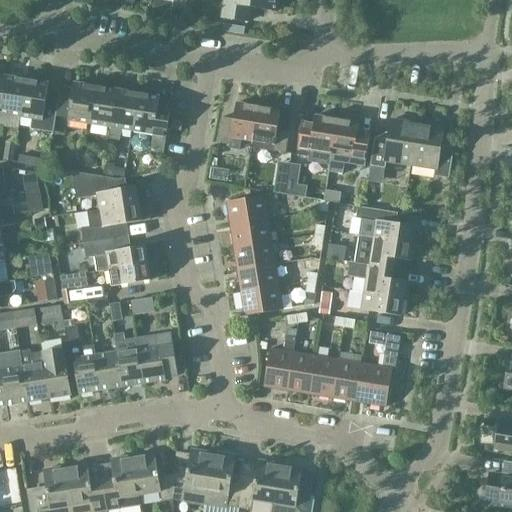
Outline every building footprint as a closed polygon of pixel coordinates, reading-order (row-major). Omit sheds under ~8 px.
[(170,17),(172,2),(161,0),(153,0),(151,14),(170,17)] [(184,10),(185,0),(173,0),(172,8),(184,10)] [(277,11),(278,0),(231,0),(231,3),(224,1),(221,18),(247,22),(250,7),(277,11)] [(0,114),(20,118),(26,80),(5,77),(0,108),(0,114)] [(48,84),(26,80),(20,118),(32,120),(30,129),(52,133),(59,93),(48,84)] [(89,125),(95,87),(73,83),(71,95),(60,93),(56,117),(67,119),(67,121),(89,125)] [(110,128),(116,90),(95,87),(89,125),(110,128)] [(131,131),(137,94),(116,90),(110,128),(108,140),(119,141),(120,130),(131,131)] [(145,95),(137,94),(131,131),(165,137),(170,106),(158,104),(160,92),(146,90),(145,95)] [(252,142),(257,107),(236,104),(233,120),(221,118),(217,143),(229,145),(228,149),(239,150),(241,140),(252,142)] [(280,111),(257,107),(252,142),(251,148),(285,154),(289,129),(277,127),(280,111)] [(308,127),(301,126),(296,156),(309,158),(308,162),(329,165),(330,161),(331,155),(336,120),(314,116),(313,125),(311,125),(308,127)] [(180,131),(182,122),(172,120),(171,130),(180,131)] [(358,123),(336,120),(331,155),(330,161),(351,164),(364,166),(369,136),(361,135),(359,132),(357,132),(358,123)] [(410,165),(417,124),(391,120),(388,141),(374,139),(370,166),(384,169),(386,161),(410,165)] [(442,129),(417,124),(410,165),(435,169),(434,177),(448,179),(453,151),(439,149),(442,129)] [(15,144),(4,143),(2,160),(12,162),(15,144)] [(45,159),(46,148),(25,145),(23,155),(45,159)] [(98,158),(84,156),(82,167),(96,169),(98,158)] [(105,163),(104,171),(103,175),(124,178),(123,178),(124,170),(113,168),(114,165),(105,163)] [(291,164),(290,174),(301,176),(302,165),(291,164)] [(76,200),(96,196),(99,211),(147,203),(144,186),(113,191),(111,178),(71,173),(76,200)] [(279,176),(276,193),(287,195),(289,178),(279,176)] [(42,210),(39,189),(28,191),(32,212),(42,210)] [(325,191),(323,201),(329,202),(335,203),(336,203),(339,204),(341,194),(325,191)] [(226,203),(230,226),(268,220),(264,196),(226,203)] [(328,203),(319,201),(318,211),(327,213),(328,203)] [(89,227),(80,229),(83,244),(118,238),(116,226),(149,220),(147,203),(99,211),(87,213),(89,227)] [(0,207),(0,217),(14,215),(13,207),(0,207)] [(375,222),(372,238),(412,244),(415,227),(396,224),(397,214),(357,207),(355,219),(375,222)] [(46,229),(44,218),(33,220),(35,230),(46,229)] [(64,237),(74,237),(74,219),(64,219),(64,237)] [(233,248),(271,242),(268,220),(230,226),(233,248)] [(325,227),(316,225),(314,235),(323,237),(325,227)] [(313,245),(322,247),(323,237),(314,235),(313,245)] [(412,244),(372,238),(362,236),(358,264),(392,269),(394,259),(409,262),(412,244)] [(108,271),(108,270),(148,264),(156,263),(153,245),(120,251),(118,238),(83,244),(85,259),(94,258),(96,273),(108,271)] [(275,265),(271,242),(233,248),(237,271),(275,265)] [(328,248),(327,259),(337,261),(344,262),(346,249),(329,246),(328,248)] [(52,270),(50,255),(35,257),(37,272),(52,270)] [(148,264),(108,270),(108,271),(111,287),(159,280),(156,263),(148,264)] [(390,280),(392,269),(358,264),(349,263),(347,276),(366,279),(363,293),(403,300),(406,282),(390,280)] [(278,287),(275,265),(237,271),(241,293),(278,287)] [(88,286),(86,273),(59,277),(62,291),(88,286)] [(317,274),(308,273),(306,283),(316,284),(317,274)] [(56,299),(53,280),(44,281),(47,301),(56,299)] [(14,281),(0,282),(0,297),(10,296),(16,289),(14,281)] [(306,283),(305,293),(314,294),(316,284),(306,283)] [(288,285),(278,287),(241,293),(244,316),(282,310),(280,297),(289,295),(288,285)] [(332,294),(321,292),(318,314),(329,316),(332,294)] [(400,317),(403,300),(363,293),(361,311),(400,317)] [(315,300),(294,300),(295,311),(315,310),(315,300)] [(98,311),(97,301),(88,303),(89,312),(98,311)] [(118,304),(108,306),(111,321),(121,320),(118,304)] [(55,331),(64,329),(63,321),(62,322),(60,306),(39,309),(41,325),(54,324),(55,331)] [(16,313),(18,328),(35,325),(32,310),(16,313)] [(0,330),(15,328),(12,314),(0,315),(0,330)] [(297,324),(307,322),(305,314),(296,315),(297,324)] [(288,325),(297,324),(296,315),(286,317),(288,325)] [(334,326),(344,328),(345,319),(335,317),(334,326)] [(353,329),(355,320),(345,319),(344,328),(353,329)] [(73,320),(63,321),(64,329),(69,363),(73,363),(78,394),(100,390),(95,356),(93,344),(82,346),(79,345),(76,325),(74,326),(73,320)] [(121,387),(143,384),(136,339),(125,341),(124,334),(113,336),(116,353),(121,387)] [(157,336),(136,339),(143,384),(165,381),(164,374),(176,372),(171,337),(158,339),(157,336)] [(287,391),(293,353),(295,338),(286,337),(284,352),(270,349),(264,387),(287,391)] [(44,364),(43,364),(48,399),(71,396),(65,361),(63,349),(42,352),(44,364)] [(27,402),(48,399),(43,364),(44,364),(42,352),(30,354),(30,351),(20,352),(20,357),(22,368),(27,402)] [(315,357),(309,395),(332,398),(338,360),(339,352),(331,351),(330,359),(315,357)] [(121,387),(116,353),(95,356),(100,390),(121,387)] [(309,395),(315,357),(293,353),(287,391),(309,395)] [(382,368),(360,364),(354,402),(385,407),(391,370),(394,370),(396,358),(384,356),(382,368)] [(27,402),(22,368),(20,357),(10,359),(12,369),(1,371),(6,406),(27,402)] [(354,402),(360,364),(338,360),(332,398),(354,402)] [(494,447),(498,447),(498,449),(511,451),(511,416),(511,424),(502,423),(502,425),(498,424),(495,428),(492,432),(492,437),(492,442),(494,447)] [(204,505),(212,454),(190,450),(186,474),(172,472),(172,475),(172,500),(183,502),(183,501),(204,505)] [(172,500),(172,475),(158,477),(154,453),(132,456),(138,496),(160,493),(161,502),(172,500)] [(238,509),(242,483),(231,482),(235,457),(212,454),(204,505),(226,508),(226,507),(238,509)] [(138,496),(132,456),(110,460),(114,484),(102,486),(106,511),(140,506),(138,496)] [(0,494),(23,494),(22,458),(0,458),(0,494)] [(259,511),(272,511),(280,465),(258,461),(254,485),(242,483),(238,509),(259,511)] [(100,511),(106,511),(102,486),(91,488),(87,464),(65,467),(71,511),(100,511)] [(302,468),(280,465),(272,511),(306,511),(310,494),(298,492),(302,468)] [(71,511),(65,467),(43,471),(46,495),(35,497),(37,511),(71,511)] [(511,477),(489,474),(485,501),(511,505),(511,477)] [(491,502),(489,511),(509,511),(510,505),(491,502)]
